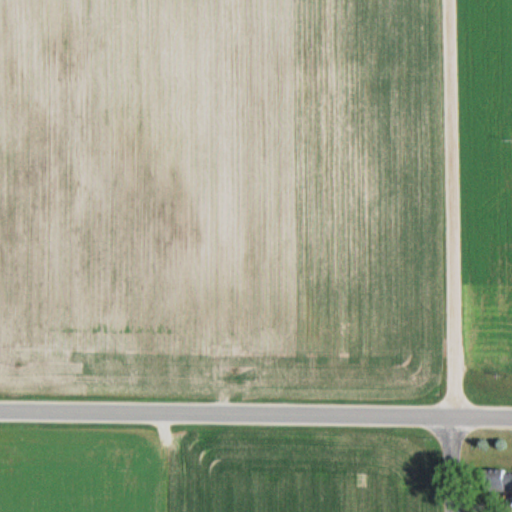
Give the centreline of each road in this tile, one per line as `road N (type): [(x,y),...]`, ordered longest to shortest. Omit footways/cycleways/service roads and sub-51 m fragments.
road 1 (residential): [(452,416),(0,410)]
road 2 (residential): [(452,416),(448,0)]
